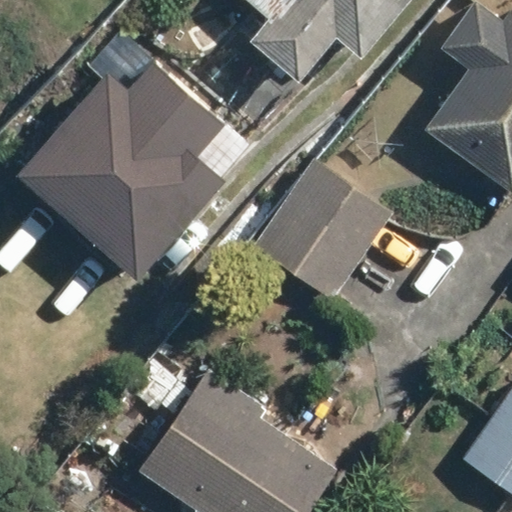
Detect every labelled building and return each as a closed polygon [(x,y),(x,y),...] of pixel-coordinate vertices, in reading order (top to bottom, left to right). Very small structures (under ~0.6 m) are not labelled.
[(267,0),(281,11),(272,22),(326,67),(360,24),(384,44),(420,0),(267,0)] [(511,7),(500,0),(477,0),(448,43),(477,63),(433,126),(511,181),(511,7)] [(115,65),(25,162),(145,274),(251,161),(224,136),(240,120),(164,49),(133,82),(115,65)] [(399,196),(324,145),(263,236),(337,287),(399,196)] [(315,511),(354,455),(213,361),(147,461),(223,511),(315,511)] [(511,390),(468,453),(511,484),(511,390)] [(493,480),(444,445),(425,473),(474,507),(493,480)] [(464,511),(449,501),(441,511),(464,511)]
